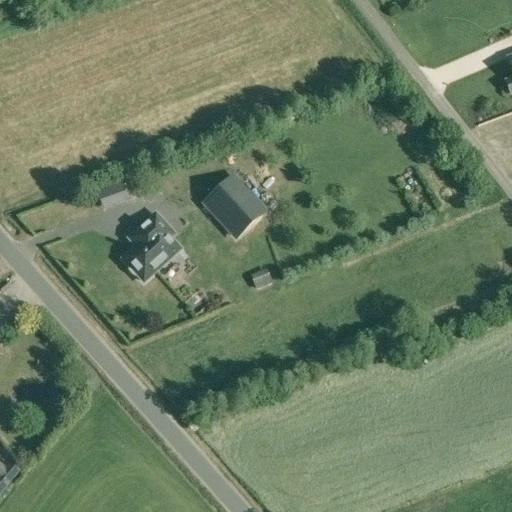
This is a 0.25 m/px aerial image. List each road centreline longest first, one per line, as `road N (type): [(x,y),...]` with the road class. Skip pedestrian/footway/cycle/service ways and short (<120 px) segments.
road 1 (unclassified): [(240,511),(0,242)]
road 2 (unclassified): [(511,199),(354,0)]
